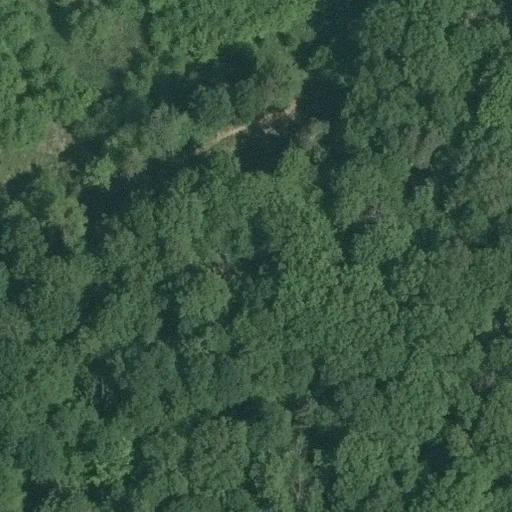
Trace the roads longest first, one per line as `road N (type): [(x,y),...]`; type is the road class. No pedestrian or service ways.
road 1 (track): [(0,276),(511,38)]
road 2 (track): [(481,511),(241,164)]
